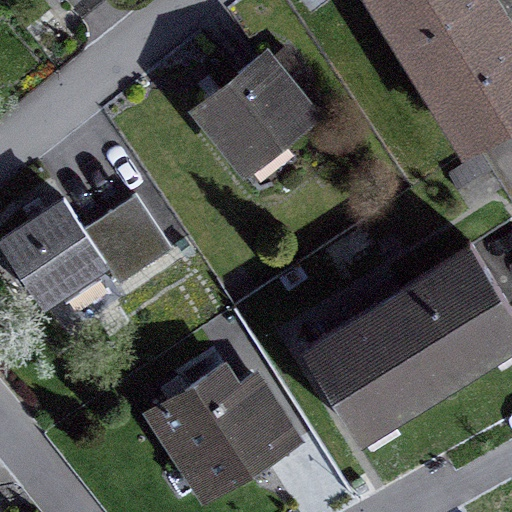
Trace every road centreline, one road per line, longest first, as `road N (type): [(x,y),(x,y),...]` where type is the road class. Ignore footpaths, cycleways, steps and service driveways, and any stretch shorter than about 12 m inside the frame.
road 1 (residential): [(0,166),(193,0)]
road 2 (residential): [(511,446),(392,511)]
